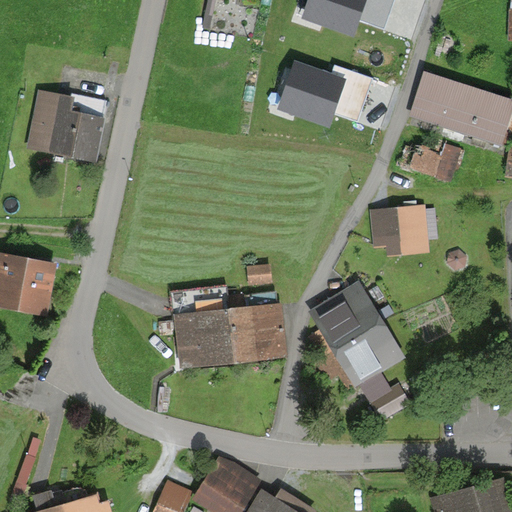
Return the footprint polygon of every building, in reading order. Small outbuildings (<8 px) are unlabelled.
[(465,132),(463,140),(468,141),(484,93),(426,74),(412,115),(465,132)] [(510,128),(511,121),(511,102),(484,93),(468,141),(473,143),(475,135),(499,143),(504,126),(510,128)] [(88,157),(92,138),(98,139),(105,102),(71,95),(67,115),(61,114),(64,99),(41,94),(30,145),(88,157)] [(405,146),(399,166),(450,181),(459,149),(445,145),(446,142),(430,137),(425,152),(405,146)] [(389,235),(390,242),(424,239),(421,210),(374,215),(376,236),(389,235)] [(0,301),(45,310),(53,270),(0,260),(0,301)] [(268,280),(266,268),(248,270),(249,282),(268,280)] [(174,295),(182,360),(234,355),(230,313),(228,299),(227,290),(174,295)] [(272,292),(229,297),(228,299),(230,313),(234,355),(283,350),(281,331),(283,331),(282,329),(281,329),(278,308),(274,309),(272,292)] [(325,356),(336,350),(377,325),(357,292),(344,299),(341,295),(314,311),(323,329),(309,337),(322,357),(324,356),(325,356)] [(349,387),(398,359),(377,325),(336,350),(325,356),(324,356),(322,357),(316,361),(328,379),(339,372),(349,387)] [(34,375),(0,364),(0,381),(29,391),(34,375)] [(0,381),(0,398),(23,406),(29,391),(0,381)] [(370,403),(379,419),(401,406),(391,390),(370,403)] [(221,459),(199,495),(224,511),(233,511),(255,479),(232,464),(221,459)] [(168,482),(154,511),(182,511),(191,492),(168,482)] [(17,484),(11,500),(18,503),(24,486),(17,484)] [(436,500),(439,511),(501,511),(508,510),(500,484),(450,495),(436,500)] [(312,511),(313,511),(278,490),(271,501),(261,495),(249,511),(312,511)] [(65,511),(64,507),(60,491),(34,498),(38,511),(65,511)] [(81,499),(82,503),(64,507),(65,511),(99,511),(94,495),(81,499)]
